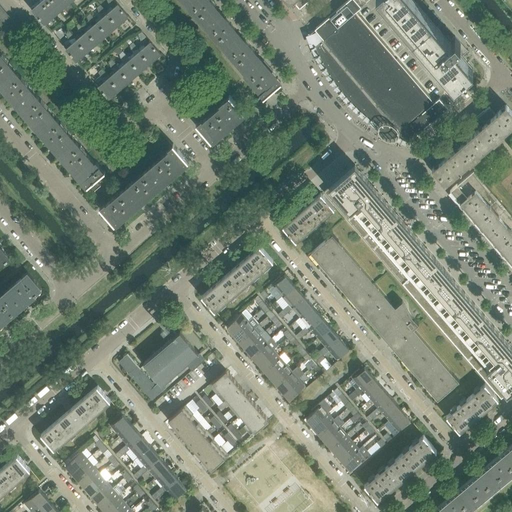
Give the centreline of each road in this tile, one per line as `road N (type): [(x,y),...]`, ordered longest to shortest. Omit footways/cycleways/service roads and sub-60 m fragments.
road 1 (residential): [(465,455),(257,216)]
road 2 (residential): [(172,289),(366,511)]
road 3 (residential): [(6,0),(116,129),(152,97)]
road 4 (residential): [(226,511),(94,357)]
road 5 (residential): [(387,181),(511,325)]
road 6 (residential): [(112,253),(0,120)]
road 7 (residential): [(511,283),(410,160)]
road 8 (residential): [(152,97),(189,63),(134,0)]
road 9 (residential): [(212,167),(112,253)]
road 10 (residential): [(309,84),(212,167)]
road 11 (residential): [(507,80),(410,160)]
road 12 (residential): [(257,216),(348,137)]
